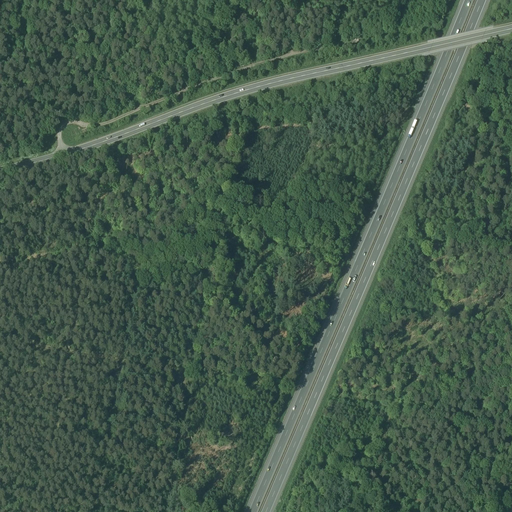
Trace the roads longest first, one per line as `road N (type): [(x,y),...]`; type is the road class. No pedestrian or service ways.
road 1 (motorway): [(267,511),(485,0)]
road 2 (motorway): [(466,0),(249,511)]
road 3 (secondary): [(0,170),(262,87),(511,31)]
road 4 (track): [(64,154),(65,123),(94,125),(288,54)]
